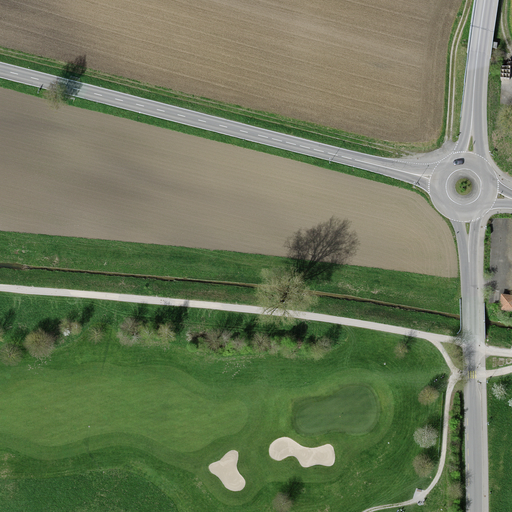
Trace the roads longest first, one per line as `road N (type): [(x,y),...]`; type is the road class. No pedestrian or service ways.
road 1 (track): [(471,0),(452,59),(447,145),(418,161),(0,55)]
road 2 (track): [(0,291),(272,314),(511,353)]
road 3 (secondary): [(0,69),(438,181)]
road 4 (tertiary): [(475,511),(467,214)]
road 5 (track): [(458,375),(436,483),(409,505),(374,511)]
road 6 (tertiary): [(468,162),(485,0)]
